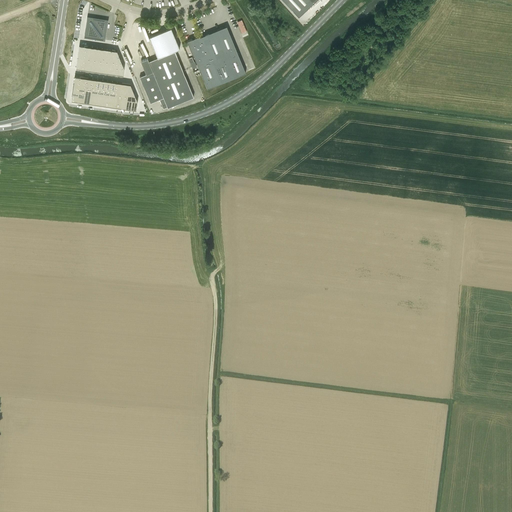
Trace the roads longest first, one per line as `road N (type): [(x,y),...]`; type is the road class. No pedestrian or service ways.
road 1 (primary): [(342,0),(267,75),(218,108),(170,123),(100,123)]
road 2 (track): [(211,511),(213,266)]
